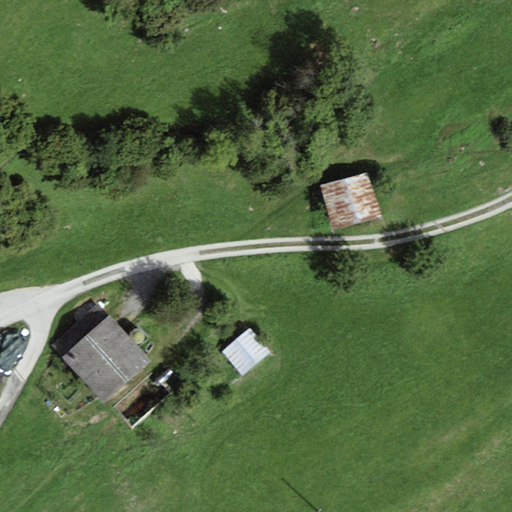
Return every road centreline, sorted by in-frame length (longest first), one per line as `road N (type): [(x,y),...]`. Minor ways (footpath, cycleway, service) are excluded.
road 1 (unclassified): [(0,318),(121,269),(249,247),(410,235),(511,197)]
road 2 (track): [(0,420),(47,339),(52,294)]
